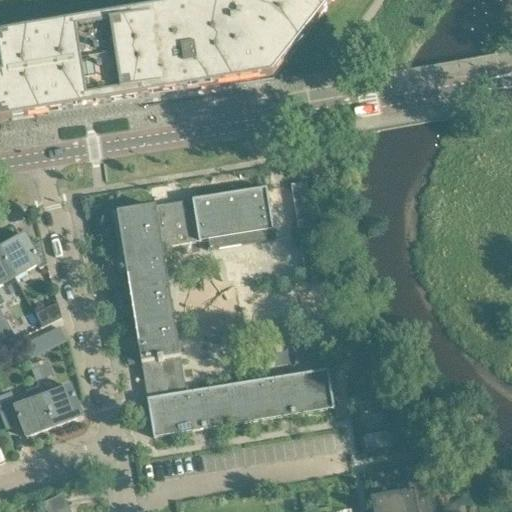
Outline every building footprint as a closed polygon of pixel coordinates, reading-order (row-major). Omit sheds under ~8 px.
[(324,2),(330,6),(334,0),(220,0),(220,3),(0,37),(0,115),(11,114),(6,85),(30,82),(34,110),(164,90),(162,76),(170,74),(173,91),(182,90),(191,88),(188,72),(196,70),(199,85),(269,74),(324,2)] [(321,275),(310,203),(307,184),(291,186),(305,277),(321,275)] [(274,231),(270,210),(267,190),(117,214),(154,439),(333,410),(327,372),(185,395),(162,250),(274,231)] [(46,267),(47,267),(41,244),(40,244),(32,249),(25,237),(0,251),(0,252),(15,280),(38,267),(40,271),(46,267)] [(0,296),(0,288),(15,280),(0,252),(0,319),(2,319),(0,315),(0,299),(1,299),(0,296)] [(42,330),(62,320),(58,305),(36,316),(42,330)] [(48,350),(42,339),(23,348),(29,360),(48,350)] [(48,366),(33,372),(37,382),(52,377),(48,366)] [(54,429),(43,399),(39,388),(26,393),(30,404),(22,406),(20,400),(13,403),(10,396),(0,399),(0,411),(7,430),(21,425),(26,439),(54,429)] [(43,399),(54,429),(82,418),(71,388),(43,399)] [(435,511),(427,461),(369,472),(373,498),(371,499),(373,511),(435,511)]
